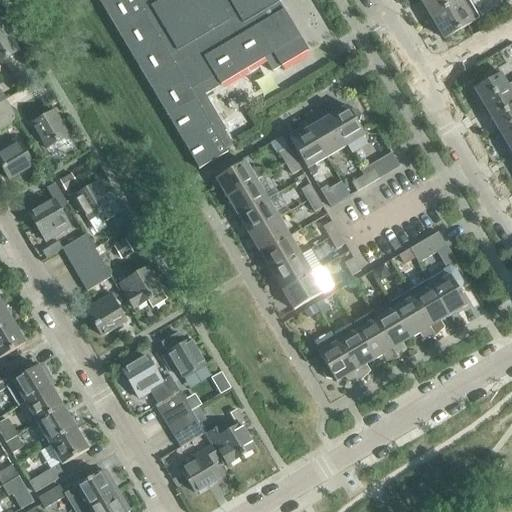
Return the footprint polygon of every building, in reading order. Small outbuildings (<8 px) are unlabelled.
[(307,52),(308,52),(283,10),(282,10),(276,0),(102,0),(98,2),(99,3),(100,2),(167,116),(166,116),(167,117),(198,170),(227,153),(227,152),(226,152),(216,136),(225,131),(224,130),(204,95),(220,85),(221,86),(221,85),(264,59),(265,60),(272,72),(280,67),(281,68),(282,68),(281,67),(307,51),(307,52)] [(461,2),(460,1),(459,0),(420,0),(432,19),(461,2)] [(432,19),(444,40),(479,19),(467,0),(461,0),(460,1),(461,2),(432,19)] [(0,30),(0,62),(18,52),(4,28),(0,30)] [(511,82),(507,86),(500,75),(499,75),(496,70),(483,78),(486,83),(474,90),(486,112),(511,96),(511,82)] [(511,96),(486,112),(499,133),(511,125),(511,96)] [(0,117),(12,111),(5,100),(0,103),(0,117)] [(326,115),(345,147),(364,136),(357,123),(359,122),(361,116),(358,111),(352,110),(350,111),(347,107),(335,114),(333,111),(326,115)] [(12,111),(0,117),(0,131),(18,121),(12,111)] [(68,136),(54,112),(32,125),(46,150),(68,136)] [(326,159),(345,147),(326,115),(319,119),(321,122),(309,130),(326,159)] [(511,125),(499,133),(511,154),(511,125)] [(296,133),(288,138),(312,178),(316,175),(318,170),(315,166),(326,159),(309,130),(298,136),(296,133)] [(33,166),(17,139),(0,148),(0,165),(9,181),(33,166)] [(285,164),(294,159),(288,148),(279,154),(285,164)] [(292,176),(301,171),(294,159),(285,164),(292,176)] [(227,199),(256,181),(265,176),(263,172),(259,170),(255,171),(251,173),(245,163),(213,182),(217,189),(220,187),(227,199)] [(368,186),(379,179),(374,170),(363,177),(368,186)] [(357,192),(368,186),(363,177),(352,184),(357,192)] [(231,212),(235,219),(267,200),(256,181),(227,199),(234,210),(231,212)] [(116,216),(97,184),(69,201),(77,213),(82,210),(89,222),(99,216),(103,223),(116,216)] [(307,202),(316,196),(310,186),(301,191),(307,202)] [(330,208),(343,201),(337,192),(325,199),(330,208)] [(314,213),(323,208),(316,196),(307,202),(314,213)] [(46,243),(70,228),(58,209),(65,205),(60,197),(29,215),(46,243)] [(249,236),(278,219),(267,200),(235,219),(239,226),(242,224),(249,236)] [(257,257),(289,238),(278,219),(249,236),(256,248),(253,250),(257,257)] [(329,239),(338,234),(332,223),(323,228),(329,239)] [(418,264),(447,247),(443,241),(438,233),(409,250),(414,259),(415,259),(418,264)] [(336,250),(345,245),(338,234),(329,239),(336,250)] [(61,249),(68,260),(92,246),(86,235),(61,249)] [(271,273),(301,256),(289,238),(257,257),(261,263),(264,261),(271,273)] [(68,260),(74,271),(98,257),(92,246),(68,260)] [(414,259),(409,250),(399,256),(404,265),(414,259)] [(279,294),(312,275),(301,256),(271,273),(278,285),(275,287),(279,294)] [(74,271),(80,282),(104,267),(98,257),(74,271)] [(352,277),(361,272),(353,259),(344,265),(352,277)] [(111,278),(104,267),(80,282),(86,292),(111,278)] [(119,286),(134,310),(148,301),(152,309),(166,300),(147,269),(119,286)] [(443,278),(431,285),(450,316),(467,306),(458,290),(461,288),(463,283),(455,270),(450,269),(444,272),(443,278)] [(294,311),(323,294),(312,275),(279,294),(283,301),(286,298),(294,311)] [(409,292),(430,328),(435,337),(436,337),(435,336),(440,332),(436,324),(450,316),(431,285),(430,285),(428,281),(409,292)] [(435,337),(430,328),(409,292),(390,304),(410,339),(424,331),(428,339),(434,337),(435,337)] [(126,323),(110,295),(86,310),(102,337),(126,323)] [(0,331),(13,324),(0,303),(0,331)] [(371,314),(392,350),(398,359),(398,358),(403,354),(398,346),(410,339),(390,304),(371,314)] [(398,359),(392,350),(371,314),(353,325),(374,360),(386,353),(391,361),(397,359),(398,359)] [(0,359),(25,345),(13,324),(0,331),(0,359)] [(334,336),(355,372),(361,381),(361,380),(366,376),(361,368),(374,360),(353,325),(334,336)] [(361,381),(355,372),(334,336),(315,348),(326,367),(324,368),(322,374),(325,379),(331,380),(334,379),(336,383),(349,375),(354,383),(360,381),(361,381)] [(204,365),(190,341),(162,358),(169,370),(175,367),(182,379),(204,365)] [(150,393),(158,405),(178,392),(169,377),(161,382),(146,357),(122,372),(139,399),(150,393)] [(13,382),(8,373),(0,377),(0,392),(7,388),(17,405),(24,401),(25,403),(51,388),(46,379),(49,377),(43,366),(39,368),(38,367),(13,382)] [(25,403),(37,424),(63,409),(51,388),(25,403)] [(154,407),(161,417),(185,403),(178,392),(158,405),(154,407)] [(192,399),(185,403),(191,413),(198,409),(192,399)] [(185,403),(161,417),(167,428),(191,413),(185,403)] [(37,424),(50,445),(76,430),(63,409),(37,424)] [(198,424),(205,420),(198,409),(191,413),(197,424),(198,424)] [(197,424),(191,413),(167,428),(173,438),(197,424)] [(3,416),(0,418),(0,435),(5,443),(16,437),(3,416)] [(204,435),(198,424),(197,424),(173,438),(180,449),(204,435)] [(254,450),(240,425),(228,433),(223,425),(208,434),(227,466),(254,450)] [(88,451),(76,430),(50,445),(62,466),(88,451)] [(11,454),(22,448),(16,437),(5,443),(11,454)] [(210,465),(219,459),(211,446),(193,457),(197,463),(182,472),(195,494),(219,480),(210,465)] [(12,466),(0,473),(0,481),(3,486),(18,477),(12,466)] [(35,494),(64,477),(58,466),(28,483),(35,494)] [(83,501),(71,508),(73,511),(83,511),(88,510),(114,494),(109,486),(113,484),(105,472),(102,474),(101,473),(75,489),(83,501)] [(24,487),(12,494),(21,510),(33,503),(24,487)] [(44,510),(65,497),(59,487),(38,499),(44,510)] [(88,510),(89,511),(124,511),(114,494),(88,510)]
